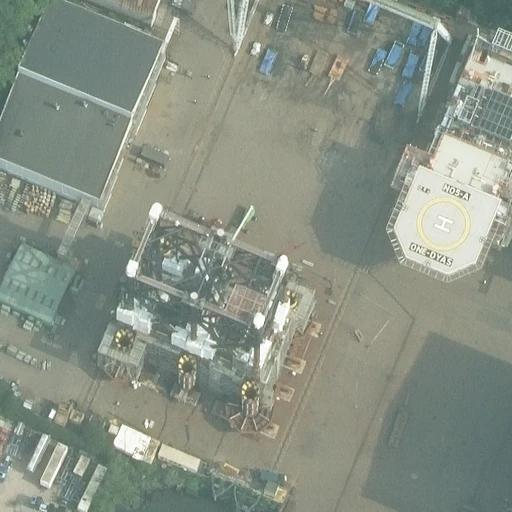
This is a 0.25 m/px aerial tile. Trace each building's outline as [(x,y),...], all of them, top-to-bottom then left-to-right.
[(162,0),(79,0),(152,28),(162,0)] [(0,132),(0,171),(103,214),(164,59),(51,12),(0,132)] [(0,304),(53,328),(78,272),(23,248),(0,298),(0,304)] [(334,368),(352,370),(353,369),(361,370),(363,354),(336,351),(334,368)] [(437,431),(458,439),(477,391),(455,383),(437,431)] [(304,458),(303,435),(278,436),(279,459),(304,458)]
